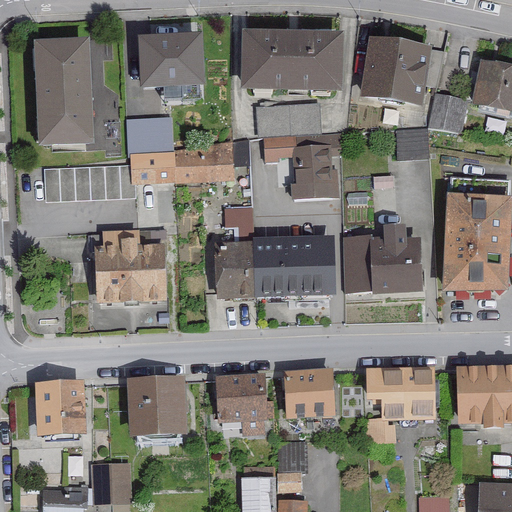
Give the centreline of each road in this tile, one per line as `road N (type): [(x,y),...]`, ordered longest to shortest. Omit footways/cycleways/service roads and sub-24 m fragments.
road 1 (residential): [(0,367),(350,345),(511,346)]
road 2 (residential): [(373,0),(511,23)]
